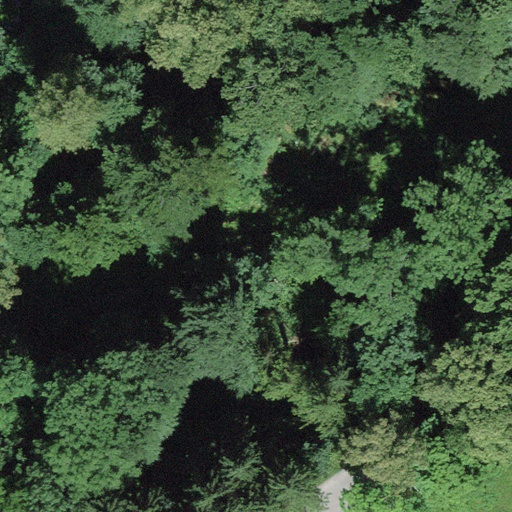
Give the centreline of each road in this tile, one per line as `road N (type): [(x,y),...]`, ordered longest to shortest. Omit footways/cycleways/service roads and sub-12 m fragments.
road 1 (track): [(364,511),(383,384),(409,339),(511,252)]
road 2 (track): [(511,96),(419,55),(333,0)]
